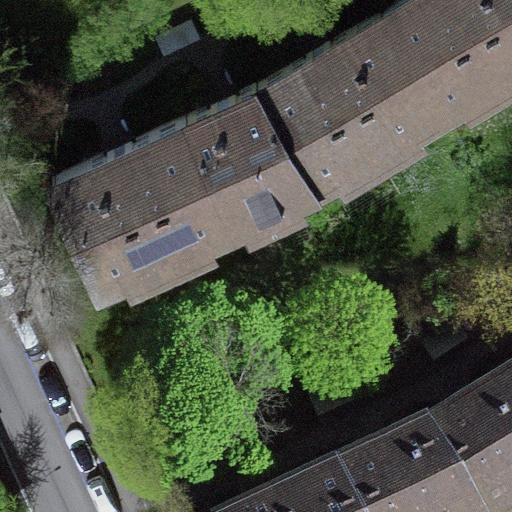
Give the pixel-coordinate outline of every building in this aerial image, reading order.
[(511,0),(393,0),(382,7),(438,102),(511,57),(511,0)] [(305,53),(256,82),(313,176),(438,102),(382,7),(332,37),(329,31),(315,39),(302,47),(305,53)] [(210,103),(187,114),(232,213),(313,176),(256,82),(239,90),(236,84),(222,91),(207,97),(210,103)] [(232,213),(187,114),(135,137),(132,132),(118,138),(104,145),(106,150),(53,175),(98,274),(232,213)] [(459,426),(426,446),(466,511),(511,511),(511,394),(486,410),(483,405),(469,413),(456,421),(459,426)] [(372,470),(341,485),(353,511),(466,511),(426,446),(401,457),(398,452),(384,458),(370,465),(372,470)] [(276,511),(353,511),(341,485),(306,501),(304,495),(289,502),(275,508),(276,511)]
